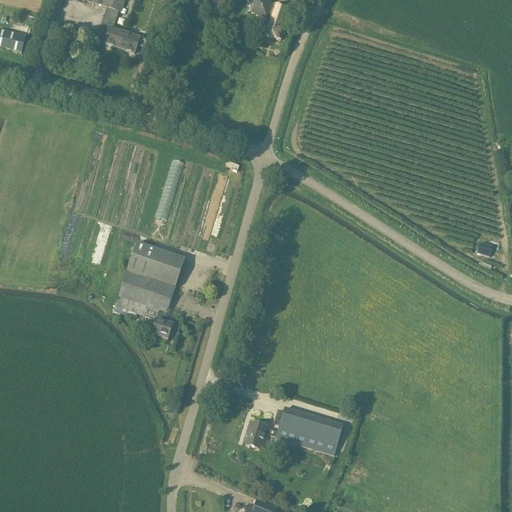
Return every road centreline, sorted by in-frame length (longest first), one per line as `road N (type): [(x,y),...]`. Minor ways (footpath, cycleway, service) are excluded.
road 1 (unclassified): [(172,511),(175,468),(263,158)]
road 2 (unclassified): [(511,301),(263,158)]
road 3 (unclassified): [(263,158),(0,83)]
road 4 (unclassified): [(263,158),(321,0)]
